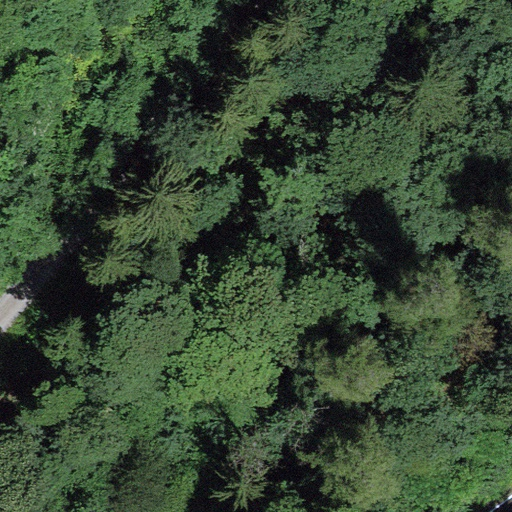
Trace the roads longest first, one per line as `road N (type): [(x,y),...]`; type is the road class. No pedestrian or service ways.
road 1 (track): [(0,320),(258,0)]
road 2 (track): [(253,511),(319,450),(511,310)]
